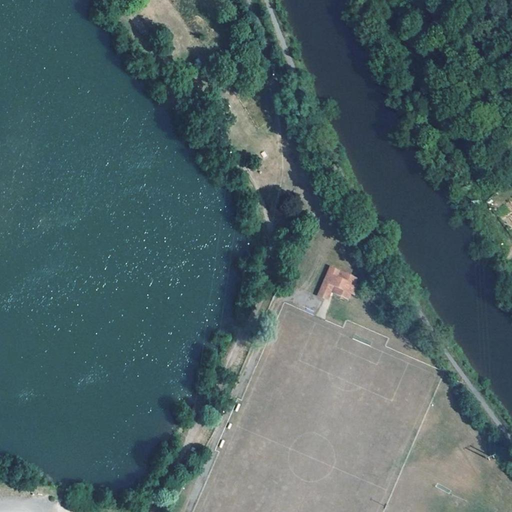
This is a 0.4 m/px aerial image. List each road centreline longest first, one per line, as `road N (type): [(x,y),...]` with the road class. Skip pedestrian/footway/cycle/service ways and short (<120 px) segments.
road 1 (unknown): [(190,511),(276,310),(282,302),(313,304)]
road 2 (unknown): [(161,511),(263,288)]
